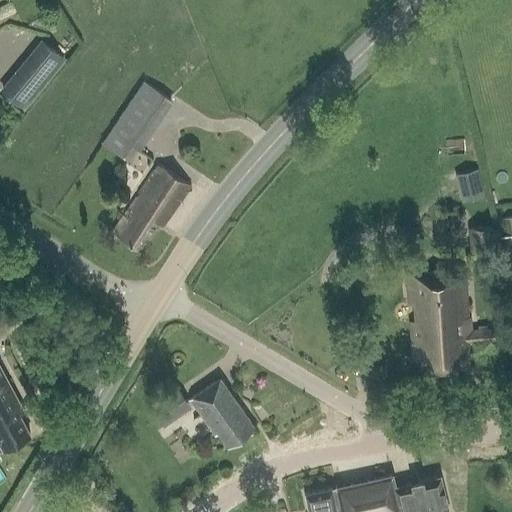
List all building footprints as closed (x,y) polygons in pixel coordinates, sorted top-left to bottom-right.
[(63,57),(45,41),(27,62),(45,78),(63,57)] [(144,80),(103,142),(132,162),(173,100),(144,80)] [(164,226),(191,185),(159,164),(114,233),(142,251),(160,224),(164,226)] [(455,174),(462,201),(485,195),(478,168),(455,174)] [(470,228),(471,253),(497,252),(496,226),(470,228)] [(511,234),(501,237),(507,269),(511,268),(511,234)] [(468,367),(466,344),(470,344),(465,270),(407,273),(412,359),(430,357),(431,369),(468,367)] [(494,328),(479,328),(480,342),(495,341),(494,328)] [(31,434),(14,405),(21,401),(0,364),(0,450),(7,446),(7,447),(31,434)] [(219,377),(190,398),(215,433),(218,431),(228,444),(251,427),(252,422),(219,377)] [(178,387),(174,390),(150,407),(159,419),(164,427),(192,408),(178,387)] [(448,511),(441,475),(395,485),(393,474),(307,493),(311,511),(448,511)]
